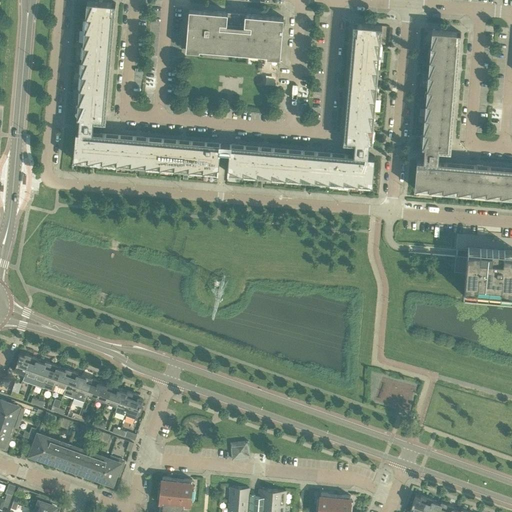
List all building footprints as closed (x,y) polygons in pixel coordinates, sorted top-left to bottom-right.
[(101,118),(106,119),(116,3),(87,0),(85,17),(84,18),(84,19),(83,21),(83,22),(83,23),(83,24),(83,25),(84,26),(85,27),(82,61),(81,61),(80,62),(79,64),(79,65),(79,66),(79,68),(80,69),(81,70),(78,104),(77,105),(76,106),(76,107),(75,109),(75,110),(76,111),(76,112),(77,113),(77,116),(80,116),(78,130),(100,132),(101,118)] [(228,12),(189,9),(186,50),(199,51),(199,49),(266,54),(266,56),(280,58),(283,17),(245,14),(245,16),(227,15),(228,12)] [(369,141),(372,141),(372,139),(373,138),(374,137),(374,135),(375,134),(375,132),(374,131),(374,130),(373,129),(376,96),(377,95),(377,94),(378,93),(378,91),(378,90),(378,88),(377,87),(376,86),(379,52),(380,51),(381,50),(382,49),(382,48),(382,47),(382,45),(381,44),(380,42),(382,25),(353,23),(343,139),(350,140),(349,153),(368,155),(369,141)] [(443,147),(451,148),(461,32),(432,29),(430,47),(429,48),(429,49),(428,50),(428,51),(428,53),(428,54),(429,55),(429,56),(427,90),(426,91),(425,92),(424,93),(424,95),(424,96),(424,97),(425,99),(426,100),(423,133),(422,134),(421,135),(421,137),(420,138),(421,140),(421,141),(421,142),(422,143),(422,146),(425,146),(423,160),(442,161),(443,147)] [(221,142),(100,132),(78,130),(76,130),(73,159),(90,160),(91,161),(92,162),(93,163),(95,163),(96,163),(98,163),(99,162),(100,161),(134,164),(135,165),(135,166),(137,166),(138,167),(139,167),(141,166),(142,166),(144,165),(177,168),(178,169),(179,170),(180,170),(181,170),(182,170),(184,170),(185,169),(187,169),(218,171),(220,150),(221,142)] [(224,143),(221,142),(220,150),(223,150),(229,150),(230,143),(224,143)] [(375,156),(368,155),(349,153),(230,143),(229,150),(227,172),(259,175),(260,176),(261,177),(262,177),(263,177),(265,177),(266,177),(267,177),(269,176),(302,178),(303,179),(303,180),(304,181),(306,181),(307,181),(309,181),(310,180),(311,180),(312,179),(345,182),(346,183),(347,184),(348,184),(350,185),(351,185),(352,184),(354,184),(355,183),(372,184),(375,156)] [(511,167),(442,161),(423,160),(417,159),(414,188),(431,190),(432,191),(434,191),(435,192),(436,192),(438,192),(439,192),(440,191),(441,190),(475,193),(476,194),(477,195),(478,195),(480,196),(481,196),(482,195),(483,195),(485,194),(511,196),(511,167)] [(463,295),(511,299),(511,251),(505,251),(505,248),(503,248),(503,251),(493,250),(493,247),(492,247),(491,250),(481,249),(481,246),(480,246),(479,249),(469,248),(469,245),(468,245),(467,254),(463,295)] [(25,374),(31,356),(25,354),(25,355),(20,353),(17,362),(15,361),(12,369),(25,374)] [(33,383),(41,361),(37,359),(37,358),(31,356),(25,374),(23,379),(33,383)] [(43,387),(52,363),(46,361),(45,362),(41,361),(33,383),(43,387)] [(55,385),(61,368),(57,367),(57,365),(52,363),(43,387),(53,390),(55,385)] [(65,388),(72,370),(66,368),(65,370),(61,368),(55,385),(65,388)] [(74,397),(81,375),(77,374),(78,372),(72,370),(65,388),(64,393),(74,397)] [(86,396),(92,378),(86,375),(86,377),(81,375),(74,397),(84,400),(86,396)] [(96,399),(102,383),(98,381),(98,380),(92,378),(86,396),(96,399)] [(106,403),(113,385),(107,383),(106,384),(102,383),(96,399),(106,403)] [(117,407),(122,390),(118,389),(119,387),(113,385),(106,403),(117,407)] [(125,415),(133,392),(127,390),(127,391),(122,390),(117,407),(115,411),(125,415)] [(143,397),(139,396),(139,394),(133,392),(125,415),(136,419),(137,414),(140,415),(143,406),(140,405),(143,397)] [(1,398),(0,401),(0,410),(15,416),(20,417),(24,407),(6,401),(6,400),(1,398)] [(20,417),(15,416),(0,410),(0,421),(14,426),(17,427),(20,417)] [(0,431),(10,436),(14,426),(0,421),(0,431)] [(127,430),(126,431),(125,436),(135,439),(137,434),(127,430)] [(0,446),(6,448),(10,436),(0,431),(0,446)] [(39,457),(47,436),(38,433),(30,454),(39,457)] [(50,461),(58,440),(47,436),(39,457),(50,461)] [(61,465),(68,444),(58,440),(50,461),(61,465)] [(249,457),(249,452),(248,440),(231,442),(233,459),(249,457)] [(71,469),(79,447),(68,444),(61,465),(71,469)] [(82,472),(89,451),(79,447),(71,469),(82,472)] [(92,476),(100,455),(89,451),(82,472),(92,476)] [(102,480),(111,456),(110,456),(109,458),(100,455),(92,476),(102,480)] [(124,460),(111,456),(102,480),(113,484),(115,479),(114,479),(116,473),(119,474),(124,460)] [(160,498),(160,504),(183,506),(189,507),(190,501),(193,501),(195,485),(192,485),(192,479),(162,476),(162,482),(159,481),(157,498),(160,498)] [(7,488),(13,491),(15,485),(9,483),(7,488)] [(249,487),(230,486),(228,511),(284,511),(286,490),(260,488),(259,496),(249,495),(249,487)] [(13,491),(7,488),(5,493),(7,493),(5,499),(10,501),(12,495),(13,491)] [(351,511),(353,501),(350,501),(350,495),(321,492),(320,498),(317,497),(315,511),(351,511)] [(421,511),(427,497),(421,494),(420,496),(415,494),(413,502),(410,502),(407,510),(410,511),(409,511),(421,511)] [(32,509),(35,510),(40,511),(54,511),(57,505),(52,503),(52,504),(48,503),(49,500),(37,496),(32,509)] [(432,511),(436,502),(432,500),(433,499),(427,497),(421,511),(432,511)] [(444,511),(447,504),(441,502),(440,503),(436,502),(432,511),(444,511)]
